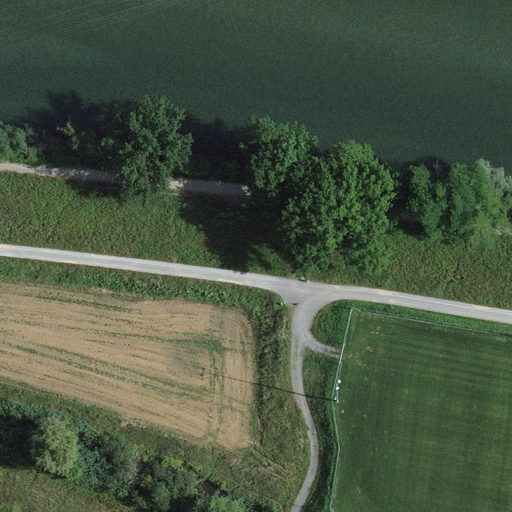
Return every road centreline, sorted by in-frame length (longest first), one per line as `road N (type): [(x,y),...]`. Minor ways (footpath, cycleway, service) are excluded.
road 1 (track): [(511,317),(0,253)]
road 2 (track): [(300,287),(293,382),(315,466),(295,511)]
